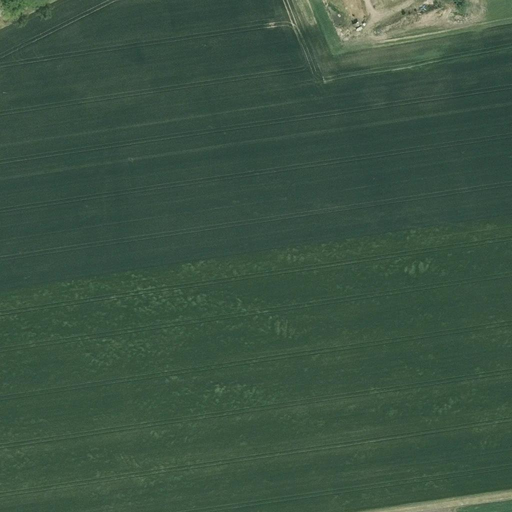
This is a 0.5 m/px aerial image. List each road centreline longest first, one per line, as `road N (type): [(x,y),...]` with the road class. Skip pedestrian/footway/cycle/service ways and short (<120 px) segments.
road 1 (track): [(478,0),(480,21),(463,33),(423,55),(384,58),(338,53),(318,41),(306,0)]
road 2 (track): [(380,511),(511,493)]
